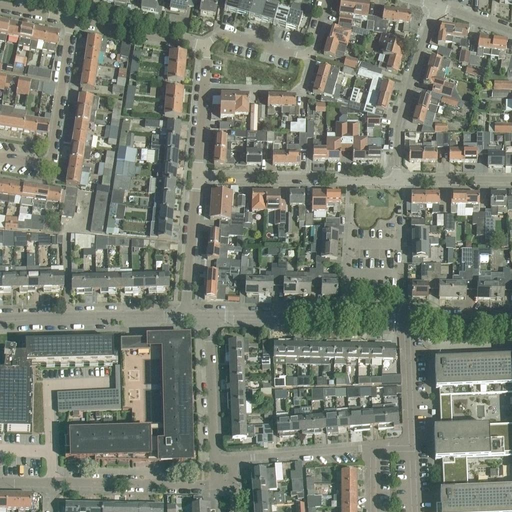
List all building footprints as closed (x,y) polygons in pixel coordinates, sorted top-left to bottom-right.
[(133,1),(133,0),(114,0),(114,4),(118,5),(118,6),(119,7),(124,8),(126,8),(126,6),(127,0),(133,1)] [(142,0),(141,9),(155,12),(157,0),(142,0)] [(185,14),(187,4),(188,0),(171,0),(170,11),(185,14)] [(197,0),(202,1),(200,12),(215,15),(217,0),(197,0)] [(226,0),(224,11),(236,14),(239,0),(226,0)] [(250,0),(250,3),(240,0),(239,0),(236,14),(248,18),(253,0),(250,0)] [(253,0),(248,18),(260,21),(266,1),(262,0),(253,0)] [(351,27),(353,17),(355,0),(341,0),(339,12),(341,12),(341,17),(339,17),(338,24),(342,25),(351,27)] [(355,0),(353,17),(361,18),(360,21),(366,22),(367,13),(369,2),(355,0)] [(260,21),(273,25),(278,5),(266,1),(260,21)] [(291,3),(290,8),(284,28),(297,32),(301,18),(304,18),(307,8),(291,3)] [(273,25),(284,28),(290,8),(278,5),(273,25)] [(396,23),(397,12),(383,10),(382,19),(374,18),(374,23),(372,32),(372,33),(386,35),(388,22),(396,23)] [(411,14),(397,12),(396,23),(403,24),(402,32),(408,33),(411,14)] [(6,37),(7,37),(9,23),(0,21),(0,42),(5,43),(6,37)] [(22,26),(9,23),(7,37),(19,39),(19,40),(22,26)] [(331,28),(327,42),(343,46),(346,47),(348,39),(350,34),(356,36),(358,30),(351,28),(351,27),(342,25),(340,31),(336,30),(331,28)] [(452,43),(454,27),(440,25),(437,45),(444,45),(445,37),(452,38),(452,43)] [(17,46),(29,49),(31,42),(34,28),(22,26),(19,40),(19,39),(17,46)] [(454,27),(452,43),(459,44),(458,48),(465,49),(466,41),(468,29),(454,27)] [(31,42),(29,49),(29,51),(35,52),(37,43),(44,44),(44,45),(47,31),(34,28),(31,42)] [(59,33),(47,31),(44,45),(44,44),(42,51),(55,54),(59,33)] [(395,33),(393,39),(403,41),(404,35),(395,33)] [(382,56),(384,56),(401,61),(404,48),(395,45),(397,40),(381,35),(378,47),(384,48),(382,56)] [(100,53),(105,54),(107,41),(88,38),(86,51),(100,53)] [(476,57),(470,56),(469,67),(476,69),(478,57),(482,58),(483,56),(490,57),(493,40),(479,38),(477,49),(476,57)] [(506,73),(507,70),(511,56),(505,56),(507,42),(493,40),(490,57),(497,58),(497,60),(501,61),(499,73),(506,73)] [(346,47),(343,46),(327,42),(323,55),(334,59),(335,58),(342,60),(346,47)] [(122,43),(120,56),(128,57),(130,44),(122,43)] [(448,59),(451,52),(439,48),(437,55),(448,59)] [(98,65),(100,53),(86,51),(84,63),(98,65)] [(462,64),(467,66),(469,67),(470,56),(469,56),(470,53),(461,52),(459,63),(462,64)] [(186,54),(169,53),(168,67),(185,68),(186,54)] [(15,62),(23,64),(25,58),(17,56),(15,62)] [(358,70),(382,77),(382,76),(380,76),(382,70),(386,71),(386,72),(397,75),(401,61),(384,56),(382,64),(379,63),(378,68),(360,63),(358,70)] [(343,66),(358,70),(360,63),(357,62),(358,61),(346,58),(343,66)] [(431,58),(427,71),(443,76),(445,69),(448,69),(449,63),(442,61),(441,61),(431,58)] [(2,59),(1,63),(0,68),(0,71),(12,74),(14,64),(14,62),(2,59)] [(82,76),(96,78),(98,65),(84,63),(82,76)] [(23,66),(14,64),(12,74),(22,75),(23,66)] [(469,67),(467,66),(467,68),(465,73),(483,79),(485,73),(476,69),(469,67)] [(37,78),(39,69),(29,67),(27,76),(37,78)] [(183,82),(185,68),(168,67),(167,81),(183,82)] [(320,67),(316,80),(335,86),(337,78),(339,72),(320,67)] [(357,77),(358,72),(343,68),(342,74),(356,78),(357,77)] [(39,69),(37,78),(50,81),(52,72),(39,69)] [(117,80),(125,81),(126,70),(119,69),(117,78),(117,80)] [(358,70),(358,72),(357,77),(370,80),(368,85),(371,86),(368,93),(378,96),(378,97),(390,100),(393,86),(380,83),(382,77),(358,70)] [(445,76),(443,76),(427,71),(423,85),(433,88),(431,93),(461,102),(452,86),(444,84),(444,83),(443,82),(445,76)] [(6,76),(5,84),(11,86),(13,77),(6,76)] [(94,90),(96,78),(82,76),(80,88),(94,90)] [(29,91),(30,81),(18,79),(17,88),(16,94),(29,96),(29,91)] [(111,97),(122,98),(125,81),(117,80),(116,86),(113,85),(111,97)] [(333,93),(335,86),(316,80),(312,94),(323,97),(324,96),(331,99),(333,93)] [(29,91),(42,93),(44,84),(43,84),(30,81),(29,91)] [(511,82),(501,83),(501,90),(511,90),(511,82)] [(55,86),(44,84),(42,93),(42,95),(54,97),(55,86)] [(165,102),(182,104),(183,89),(182,89),(166,88),(165,102)] [(375,110),(376,110),(386,113),(390,100),(378,97),(378,96),(368,93),(363,113),(367,114),(374,116),(375,110)] [(234,115),(234,95),(220,95),(220,118),(230,119),(229,123),(234,124),(234,115)] [(248,95),(234,95),(234,115),(248,115),(248,107),(248,95)] [(79,96),(77,109),(91,111),(91,112),(95,112),(97,112),(99,99),(79,96)] [(274,108),(281,108),(281,96),(267,96),(267,107),(267,116),(273,116),(274,108)] [(295,97),(281,96),(281,108),(281,114),(289,114),(289,116),(298,117),(298,108),(295,108),(295,97)] [(420,96),(416,110),(434,115),(438,101),(431,99),(430,99),(420,96)] [(120,115),(122,98),(111,97),(111,101),(114,101),(112,114),(120,115)] [(456,107),(458,102),(442,97),(440,103),(456,107)] [(164,117),(171,117),(180,118),(181,118),(182,104),(165,102),(164,117)] [(350,102),(348,109),(360,111),(361,105),(350,102)] [(315,103),(315,113),(326,113),(326,103),(315,103)] [(0,129),(11,131),(13,117),(14,110),(14,109),(2,107),(0,115),(0,114),(0,129)] [(91,111),(77,109),(75,121),(89,124),(93,124),(95,112),(91,112),(91,111)] [(13,117),(11,131),(23,133),(25,119),(26,112),(14,110),(13,117)] [(434,115),(416,110),(412,123),(423,126),(431,128),(433,122),(432,122),(434,115)] [(112,114),(110,127),(118,128),(120,115),(112,114)] [(367,127),(373,128),(373,125),(379,125),(380,117),(374,116),(367,114),(367,127)] [(44,122),(37,121),(35,135),(48,137),(51,116),(45,115),(44,122)] [(37,121),(25,119),(23,133),(35,135),(37,121)] [(297,133),(305,133),(305,121),(297,120),(297,133)] [(73,134),(87,136),(89,124),(75,121),(73,134)] [(156,136),(179,138),(180,124),(145,121),(145,128),(160,129),(159,137),(156,136)] [(122,124),(121,134),(128,134),(130,125),(122,124)] [(340,146),(347,146),(347,128),(347,124),(336,124),(336,141),(326,141),(326,144),(326,161),(327,161),(328,163),(331,163),(332,161),(340,161),(340,146)] [(434,133),(446,133),(446,125),(434,125),(434,133)] [(488,126),(488,134),(493,134),(505,134),(511,135),(511,125),(494,125),(494,126),(488,126)] [(104,138),(108,139),(116,140),(118,128),(110,127),(106,126),(104,138)] [(365,162),(366,162),(366,140),(357,140),(357,128),(347,128),(347,146),(352,146),(352,162),(360,162),(361,163),(364,163),(365,162)] [(233,131),(231,131),(230,138),(215,137),(214,151),(231,152),(231,144),(235,144),(235,138),(246,139),(246,132),(233,131)] [(246,141),(256,141),(256,133),(250,132),(246,132),(246,139),(246,141)] [(266,133),(256,133),(256,141),(256,143),(266,143),(266,133)] [(93,137),(87,136),(73,134),(71,147),(91,149),(93,137)] [(119,148),(126,149),(128,134),(121,134),(119,148)] [(306,139),(306,135),(299,134),(299,146),(286,146),(286,155),(286,166),(300,166),(300,155),(300,151),(306,151),(306,139)] [(423,144),(423,145),(422,162),(437,162),(437,148),(442,148),(443,134),(436,134),(436,143),(430,143),(430,144),(423,144)] [(448,162),(463,163),(463,151),(455,151),(455,143),(450,143),(450,134),(443,134),(442,148),(449,148),(448,162)] [(483,134),(483,140),(483,144),(482,144),(482,156),(488,156),(488,168),(502,168),(503,148),(489,148),(489,144),(493,144),(493,134),(488,134),(483,134)] [(178,153),(179,138),(156,136),(155,144),(165,145),(165,152),(178,153)] [(366,162),(367,162),(367,164),(372,164),(372,162),(380,162),(380,140),(366,140),(366,162)] [(463,151),(463,163),(477,163),(477,155),(482,156),(482,144),(483,144),(483,140),(476,140),(476,143),(470,143),(463,143),(463,151)] [(326,161),(326,144),(319,144),(319,142),(313,142),(312,150),(312,161),(326,161)] [(408,162),(422,162),(423,145),(415,145),(415,142),(409,142),(408,162)] [(260,166),(261,156),(261,145),(254,145),(254,153),(246,153),(246,166),(260,166)] [(272,166),(286,166),(286,155),(279,155),(279,146),(272,146),(272,154),(272,166)] [(91,149),(71,147),(69,159),(83,161),(89,162),(91,149)] [(125,156),(126,149),(119,148),(117,162),(129,164),(130,157),(125,156)] [(154,165),(164,166),(176,167),(178,153),(165,152),(155,151),(154,165)] [(231,152),(214,151),(213,165),(233,166),(234,160),(230,159),(231,152)] [(105,164),(113,165),(115,153),(106,152),(105,164)] [(69,159),(67,172),(81,174),(81,173),(89,174),(90,169),(82,167),(83,161),(69,159)] [(117,162),(114,176),(127,178),(129,164),(117,162)] [(111,178),(113,165),(105,164),(99,163),(97,176),(106,177),(111,178)] [(157,172),(156,180),(175,182),(176,167),(164,166),(163,172),(157,172)] [(80,186),(81,174),(67,172),(66,184),(80,186)] [(114,176),(112,191),(124,192),(129,192),(131,179),(127,178),(114,176)] [(111,178),(106,177),(105,182),(102,182),(100,189),(109,191),(111,178)] [(175,182),(156,180),(155,195),(174,196),(175,182)] [(0,196),(9,197),(9,198),(12,184),(0,181),(0,196)] [(14,198),(22,200),(24,185),(12,184),(9,198),(9,197),(8,203),(14,204),(14,198)] [(21,205),(21,206),(33,207),(34,201),(37,187),(24,185),(22,200),(21,205)] [(49,189),(37,187),(34,201),(33,207),(32,209),(45,211),(46,203),(47,203),(49,189)] [(63,205),(64,200),(65,195),(65,192),(49,189),(47,203),(46,203),(45,211),(45,210),(51,211),(52,204),(63,206),(63,205)] [(122,206),(124,192),(112,191),(110,204),(117,205),(122,206)] [(211,206),(230,208),(231,194),(212,192),(211,206)] [(251,212),(265,212),(265,204),(265,193),(252,193),(251,212)] [(280,193),(265,193),(265,204),(265,212),(274,212),(274,226),(284,226),(285,226),(285,215),(285,203),(285,204),(279,204),(280,193)] [(305,227),(305,215),(305,206),(303,206),(304,193),(290,193),(289,207),(298,207),(298,223),(299,223),(299,228),(305,228),(305,227)] [(312,193),(311,203),(311,212),(325,213),(325,204),(325,193),(312,193)] [(325,193),(325,204),(326,204),(326,208),(333,208),(333,213),(339,213),(340,193),(325,193)] [(425,205),(425,194),(411,194),(410,214),(417,214),(417,205),(425,205)] [(439,194),(425,194),(425,205),(432,206),(432,214),(438,214),(439,194)] [(457,206),(465,206),(465,195),(451,194),(450,214),(457,214),(457,206)] [(173,211),(174,196),(155,195),(154,209),(173,211)] [(484,230),(484,220),(485,214),(478,214),(479,195),(465,195),(465,206),(465,210),(472,210),(472,226),(476,226),(476,236),(484,236),(484,230)] [(505,208),(505,205),(505,195),(490,195),(490,208),(491,208),(490,217),(497,217),(497,214),(507,214),(507,208),(505,208)] [(243,228),(243,224),(243,221),(234,220),(235,215),(230,215),(230,208),(211,206),(210,220),(229,221),(229,228),(243,228)] [(108,220),(115,220),(116,212),(117,210),(109,209),(108,220)] [(173,211),(154,209),(153,216),(160,216),(159,224),(171,225),(173,211)] [(243,224),(243,228),(250,229),(251,214),(245,214),(244,224),(243,224)] [(424,227),(436,227),(444,227),(444,216),(436,216),(436,222),(424,222),(424,227)] [(444,216),(444,227),(444,235),(454,235),(454,216),(444,216)] [(325,219),(325,227),(338,228),(339,227),(339,219),(325,219)] [(115,220),(108,220),(106,234),(113,235),(115,220)] [(493,220),(484,220),(484,230),(484,236),(484,240),(492,240),(493,220)] [(17,225),(17,230),(24,230),(30,231),(31,224),(31,221),(24,221),(24,223),(18,223),(17,225)] [(171,225),(159,224),(151,223),(150,238),(170,240),(171,225)] [(43,224),(42,231),(42,232),(59,233),(60,225),(43,224)] [(313,238),(313,245),(317,246),(337,247),(336,247),(337,235),(338,235),(338,234),(337,234),(338,228),(325,227),(323,227),(316,227),(315,238),(313,238)] [(424,227),(414,227),(414,233),(412,233),(412,234),(413,246),(430,246),(438,246),(438,239),(428,239),(427,233),(436,233),(436,227),(424,227)] [(250,229),(243,228),(229,228),(228,234),(209,232),(208,246),(234,248),(227,247),(228,237),(242,238),(243,229),(250,229)] [(2,233),(2,242),(10,242),(10,247),(14,247),(14,242),(14,234),(10,233),(2,233)] [(38,235),(38,243),(38,247),(50,247),(50,244),(50,236),(43,235),(38,235)] [(90,237),(82,236),(83,250),(91,250),(91,245),(90,237)] [(107,238),(95,237),(95,245),(95,253),(108,253),(107,238)] [(453,238),(445,238),(446,246),(446,249),(453,249),(453,238)] [(129,240),(120,239),(119,247),(128,248),(129,240)] [(143,249),(144,241),(131,240),(131,248),(143,249)] [(169,251),(170,244),(156,242),(155,250),(169,251)] [(234,253),(234,248),(208,246),(207,260),(226,261),(227,252),(234,253)] [(316,259),(316,264),(323,265),(327,265),(327,259),(336,260),(336,259),(336,247),(337,247),(317,246),(316,259)] [(430,259),(430,246),(413,246),(413,259),(412,259),(422,259),(428,259),(430,259)] [(452,284),(452,299),(464,300),(465,300),(465,291),(465,288),(471,288),(471,274),(472,250),(462,249),(461,254),(465,261),(465,264),(465,273),(459,273),(459,277),(452,277),(452,284)] [(471,274),(471,288),(477,288),(477,291),(477,300),(490,300),(490,285),(490,278),(478,278),(478,274),(479,250),(472,250),(471,274)] [(241,262),(240,268),(240,277),(240,283),(246,283),(246,296),(247,296),(247,295),(259,295),(259,280),(252,280),(253,269),(247,269),(247,258),(241,258),(241,262)] [(284,296),(296,296),(297,274),(286,274),(287,263),(278,263),(278,267),(278,284),(284,284),(283,296),(284,296)] [(316,271),(316,284),(322,285),(321,297),(322,297),(336,297),(337,276),(323,276),(323,265),(316,264),(316,271)] [(439,299),(452,299),(452,284),(445,284),(445,277),(440,276),(440,264),(433,265),(433,287),(439,287),(439,300),(439,299)] [(427,287),(433,287),(433,265),(421,265),(420,285),(412,284),(412,299),(419,299),(426,299),(427,299),(427,287)] [(116,291),(120,291),(120,277),(119,270),(110,270),(110,266),(108,266),(108,271),(108,277),(108,294),(116,294),(116,291)] [(156,276),(156,293),(164,293),(164,290),(169,289),(168,279),(169,266),(163,266),(162,276),(156,276)] [(27,275),(27,293),(35,292),(35,289),(39,289),(39,269),(38,267),(26,268),(27,275)] [(240,268),(230,267),(229,277),(240,277),(240,268)] [(272,284),(278,284),(278,267),(271,267),(271,273),(265,273),(265,280),(259,280),(259,295),(271,296),(272,284)] [(15,290),(15,275),(14,275),(14,269),(10,269),(10,276),(3,276),(3,293),(11,293),(11,290),(15,290)] [(51,292),(51,274),(50,274),(50,269),(39,269),(39,289),(43,289),(43,292),(51,292)] [(84,295),(84,278),(83,271),(71,271),(72,292),(76,292),(76,295),(84,295)] [(100,294),(108,294),(108,277),(108,271),(95,271),(96,277),(96,291),(100,291),(100,294)] [(310,284),(316,284),(316,271),(309,271),(309,274),(297,274),(296,296),(309,296),(309,297),(310,284)] [(206,272),(205,286),(223,287),(225,287),(225,279),(226,273),(216,273),(206,272)] [(51,274),(51,292),(59,292),(59,288),(63,288),(63,274),(51,274)] [(496,285),(490,285),(490,300),(502,300),(502,301),(503,301),(503,288),(509,289),(509,274),(503,274),(503,278),(496,278),(496,285)] [(15,275),(15,290),(19,289),(19,293),(27,293),(27,275),(15,275)] [(124,294),(132,294),(132,276),(120,277),(120,291),(124,290),(124,294)] [(144,276),(132,276),(132,294),(140,294),(140,290),(144,290),(144,276)] [(156,276),(144,276),(144,290),(148,290),(148,293),(156,293),(156,276)] [(92,291),(96,291),(96,277),(84,278),(84,295),(92,295),(92,291)] [(223,287),(205,286),(204,300),(224,301),(224,295),(222,295),(223,287)] [(120,341),(121,362),(121,367),(122,409),(122,411),(132,410),(132,430),(71,431),(72,440),(65,440),(65,458),(95,457),(94,461),(133,461),(163,462),(163,461),(160,461),(160,458),(168,458),(171,458),(172,462),(191,461),(190,452),(192,451),(189,347),(188,347),(187,339),(158,340),(158,341),(148,342),(148,340),(120,341)] [(3,374),(0,373),(0,432),(3,433),(3,432),(7,432),(7,433),(29,433),(30,424),(27,424),(27,419),(30,419),(30,410),(27,410),(27,404),(30,405),(30,395),(27,395),(27,390),(30,390),(31,381),(28,381),(28,376),(31,376),(31,368),(26,368),(26,364),(113,362),(113,341),(104,341),(104,344),(99,344),(99,341),(89,341),(89,345),(84,345),(84,342),(75,342),(75,345),(70,345),(70,342),(61,342),(61,345),(56,345),(55,342),(46,343),(46,346),(41,346),(41,343),(25,343),(25,357),(15,357),(14,364),(13,364),(7,363),(5,363),(3,374)] [(285,366),(286,366),(286,359),(286,342),(278,341),(278,345),(273,345),(273,359),(285,359),(285,366)] [(225,355),(243,355),(248,354),(248,342),(228,343),(228,347),(225,347),(225,355)] [(298,345),(298,342),(294,342),(286,342),(286,359),(293,359),(293,366),(298,366),(298,360),(298,359),(298,348),(298,345)] [(310,342),(298,342),(298,359),(298,366),(310,366),(310,359),(310,342)] [(310,359),(310,366),(322,367),(322,360),(322,346),(318,346),(318,342),(310,342),(310,359)] [(326,346),(322,346),(322,360),(322,367),(328,367),(328,360),(334,360),(334,343),(326,343),(326,346)] [(345,360),(346,360),(346,346),(342,346),(342,343),(334,343),(334,360),(334,366),(345,367),(345,360)] [(350,346),(346,346),(346,360),(358,360),(358,343),(350,343),(350,346)] [(370,365),(370,361),(370,347),(366,347),(366,343),(358,343),(358,360),(365,361),(365,365),(370,365)] [(370,361),(382,361),(382,344),(374,344),(374,347),(370,347),(370,361)] [(390,344),(382,344),(382,361),(394,361),(395,347),(390,347),(390,344)] [(443,492),(440,492),(440,511),(511,511),(511,351),(437,355),(438,361),(434,361),(435,390),(439,390),(440,429),(434,429),(435,461),(442,460),(443,492)] [(13,364),(14,357),(4,355),(4,356),(5,357),(5,361),(4,361),(3,363),(5,363),(7,363),(13,364)] [(229,367),(244,367),(243,355),(225,355),(226,363),(229,363),(229,367)] [(84,392),(57,394),(58,412),(58,413),(68,412),(69,412),(71,412),(98,411),(122,409),(121,367),(115,367),(115,368),(115,390),(116,391),(84,392)] [(244,367),(229,367),(229,371),(226,371),(226,379),(244,379),(244,367)] [(279,377),(279,380),(274,380),(274,388),(279,388),(286,387),(285,377),(279,377)] [(297,378),(297,387),(309,387),(309,377),(297,378)] [(336,386),(346,386),(346,378),(336,378),(336,386)] [(244,391),(244,379),(226,379),(227,391),(230,391),(244,391)] [(395,388),(384,389),(384,395),(383,395),(383,398),(396,397),(395,388)] [(364,397),(371,397),(371,389),(359,390),(360,399),(360,400),(364,400),(364,397)] [(227,403),(252,402),(251,390),(244,391),(230,391),(230,395),(227,395),(227,403)] [(270,390),(263,390),(260,390),(261,402),(271,401),(270,390)] [(359,390),(347,390),(347,398),(347,399),(360,399),(359,390)] [(298,391),(299,399),(299,401),(311,400),(311,391),(298,391)] [(323,399),(322,391),(311,391),(311,400),(311,402),(323,402),(323,399)] [(278,400),(287,399),(287,392),(274,392),(276,411),(279,411),(278,400)] [(231,415),(245,415),(245,403),(252,403),(252,402),(227,403),(228,411),(231,411),(231,415)] [(386,429),(384,412),(384,406),(372,407),(373,413),(372,413),(374,427),(378,427),(378,430),(386,429)] [(362,431),(360,414),(360,408),(348,409),(348,415),(350,429),(354,429),(354,432),(362,431)] [(297,433),(302,433),(300,419),(300,414),(299,411),(293,411),(294,420),(288,420),(290,437),(298,437),(297,433)] [(384,412),(386,429),(394,429),(394,425),(398,425),(397,411),(384,412)] [(360,414),(362,431),(370,431),(369,427),(374,427),(372,413),(360,414)] [(302,436),(314,435),(312,418),(305,419),(304,414),(300,414),(300,419),(302,433),(302,436)] [(228,428),(246,427),(245,415),(231,415),(231,419),(228,420),(228,428)] [(348,415),(336,416),(338,433),(346,433),(345,429),(350,429),(348,415)] [(338,433),(336,416),(324,417),(326,431),(326,434),(338,433)] [(324,417),(312,418),(314,435),(322,435),(321,431),(326,431),(324,417)] [(282,438),(290,437),(288,420),(276,421),(277,435),(282,435),(282,438)] [(263,437),(256,437),(256,438),(256,448),(263,448),(263,449),(267,449),(267,444),(267,443),(272,443),(272,444),(273,444),(272,426),(266,426),(266,439),(263,439),(263,437)] [(246,427),(228,428),(228,435),(232,435),(232,440),(246,439),(246,437),(251,437),(251,438),(252,438),(252,427),(246,427)] [(251,484),(276,482),(275,470),(268,470),(268,469),(263,469),(263,468),(268,468),(267,466),(251,467),(251,472),(251,476),(251,484)] [(301,468),(294,468),(290,469),(290,473),(291,481),(302,480),(301,468)] [(306,485),(314,484),(313,472),(305,473),(306,485)] [(338,480),(338,484),(356,484),(356,472),(341,472),(341,480),(338,480)] [(253,496),(267,495),(267,490),(276,490),(276,482),(251,484),(252,492),(253,492),(253,496)] [(302,482),(292,483),(292,493),(295,493),(303,493),(303,488),(302,482)] [(314,484),(306,485),(307,497),(314,496),(314,484)] [(356,496),(356,484),(338,484),(338,490),(341,490),(341,496),(356,496)] [(19,495),(7,495),(6,510),(6,511),(18,511),(19,510),(19,495)] [(31,495),(19,495),(19,510),(31,510),(31,495)] [(253,500),(251,500),(251,508),(253,508),(275,507),(276,507),(275,499),(275,495),(267,495),(253,496),(253,500)] [(314,496),(307,497),(308,509),(315,508),(322,508),(321,497),(314,497),(314,496)] [(337,508),(341,508),(356,508),(356,496),(341,496),(341,497),(333,497),(333,503),(336,503),(337,508)]
